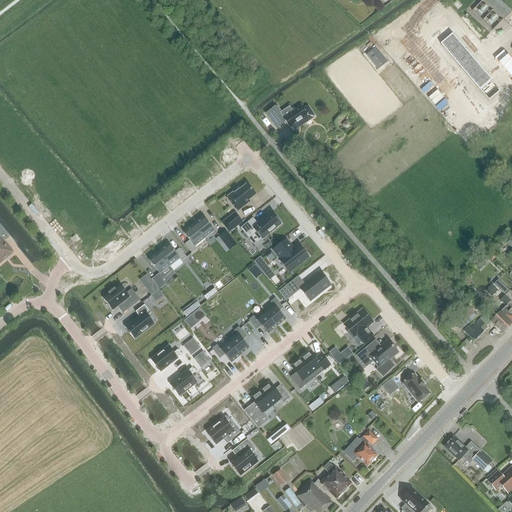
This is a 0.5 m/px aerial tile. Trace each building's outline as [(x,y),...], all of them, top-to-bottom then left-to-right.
[(481,0),(503,20),(511,12),(498,0),(481,0)] [(452,34),(440,44),(479,90),(490,81),(491,80),(452,34)] [(376,56),(380,53),(375,46),(365,54),(377,70),(383,65),(376,56)] [(387,62),(380,53),(376,56),(383,65),(387,62)] [(290,129),(291,128),(293,130),(295,131),(314,118),(314,116),(308,107),(306,106),(302,110),(300,106),(292,112),(289,107),(279,113),(275,107),(265,114),(276,129),(285,122),(290,129)] [(309,165),(312,170),(320,165),(317,160),(309,165)] [(237,213),(250,202),(249,201),(256,195),(247,184),(240,189),(239,188),(226,199),(237,213)] [(252,218),(243,226),(250,235),(254,231),(260,238),(279,222),(270,211),(256,223),(252,218)] [(227,219),(222,223),(225,228),(229,232),(241,222),(234,213),(227,219)] [(203,217),(193,225),(204,239),(214,231),(203,217)] [(193,225),(183,232),(189,241),(184,244),(191,253),(197,249),(194,246),(204,239),(193,225)] [(0,262),(12,252),(3,241),(8,238),(9,239),(0,227),(0,262)] [(226,232),(219,237),(229,250),(236,245),(226,232)] [(285,240),(273,250),(280,259),(279,260),(289,272),(308,257),(298,245),(292,249),(285,240)] [(169,267),(179,260),(181,263),(186,258),(179,249),(174,253),(168,245),(158,253),(169,267)] [(486,255),(492,261),(495,258),(489,252),(486,255)] [(148,261),(159,275),(169,267),(158,253),(148,261)] [(255,264),(259,269),(264,265),(260,261),(255,264)] [(480,270),(484,266),(479,261),(475,265),(480,270)] [(269,272),(265,276),(268,280),(273,277),(269,272)] [(304,285),(300,289),(305,295),(310,301),(329,286),(331,288),(330,286),(319,273),(304,285)] [(159,289),(165,285),(161,280),(157,275),(152,280),(156,284),(159,289)] [(511,293),(509,291),(497,280),(493,284),(504,295),(511,301),(511,300),(511,293)] [(290,283),(279,292),(286,300),(283,296),(287,292),(289,294),(295,290),(290,283)] [(101,297),(110,310),(121,302),(126,309),(138,300),(130,289),(125,293),(119,284),(101,297)] [(498,290),(492,284),(485,291),(490,297),(498,290)] [(213,287),(202,296),(206,300),(217,292),(213,287)] [(149,298),(152,302),(162,295),(158,290),(149,298)] [(511,322),(511,305),(509,303),(510,301),(505,296),(500,301),(505,306),(499,312),(496,309),(489,316),(485,313),(471,327),(469,324),(463,331),(474,342),(488,327),(486,326),(491,321),(503,332),(511,322)] [(275,306),(265,314),(276,326),(284,319),(276,311),(281,307),(274,300),(271,302),(275,306)] [(139,317),(125,328),(134,339),(153,324),(145,313),(148,311),(144,305),(135,312),(139,317)] [(362,310),(343,325),(349,332),(347,333),(358,346),(362,343),(362,344),(372,335),(367,328),(373,323),(362,310)] [(453,320),(461,329),(470,321),(462,312),(453,320)] [(253,318),(249,321),(257,329),(261,325),(268,333),(276,326),(265,314),(257,322),(253,318)] [(194,322),(189,316),(183,320),(189,327),(194,322)] [(238,335),(229,343),(239,355),(247,348),(241,341),(245,337),(238,329),(235,332),(238,335)] [(369,345),(356,356),(365,367),(373,361),(378,368),(376,370),(382,377),(394,366),(388,360),(397,353),(387,341),(375,351),(369,345)] [(200,348),(196,343),(187,351),(190,355),(200,348)] [(217,346),(213,350),(220,358),(224,354),(231,362),(239,355),(229,343),(220,350),(217,346)] [(151,361),(159,372),(181,355),(177,350),(173,353),(168,347),(151,361)] [(335,348),(328,353),(338,366),(344,361),(339,354),(335,348)] [(309,351),(300,359),(315,378),(330,366),(320,353),(320,354),(315,358),(310,351),(309,351)] [(193,359),(197,364),(206,357),(203,352),(193,359)] [(290,366),(290,367),(295,373),(290,377),(300,390),(315,378),(300,359),(290,366)] [(170,385),(178,396),(196,383),(191,376),(195,372),(192,368),(170,385)] [(414,375),(403,384),(418,403),(429,394),(424,388),(425,387),(419,379),(418,380),(414,375)] [(348,382),(344,378),(338,383),(342,387),(348,382)] [(382,387),(385,391),(395,384),(391,379),(382,387)] [(359,386),(363,391),(369,386),(364,381),(359,386)] [(270,383),(260,390),(273,406),(281,399),(284,402),(290,397),(281,385),(275,389),(270,383)] [(256,404),(251,409),(263,424),(270,419),(264,412),(273,406),(260,390),(251,397),(256,404)] [(366,416),(370,421),(375,416),(371,412),(366,416)] [(232,430),(223,419),(206,433),(215,445),(226,437),(230,441),(240,433),(236,427),(232,430)] [(357,437),(343,453),(353,462),(358,457),(366,466),(371,460),(373,461),(375,459),(374,457),(376,455),(366,445),(372,440),(373,442),(383,432),(372,420),(362,430),(366,435),(361,440),(357,437)] [(488,465),(490,463),(478,452),(474,457),(452,437),(443,447),(458,461),(461,457),(469,463),(471,461),(483,471),(487,474),(492,468),(488,465)] [(247,439),(235,449),(240,455),(236,458),(230,463),(240,476),(257,462),(251,454),(255,450),(247,439)] [(350,483),(335,469),(330,464),(324,470),(330,475),(326,478),(325,477),(320,483),(327,490),(336,498),(350,483)] [(497,472),(487,481),(495,489),(499,485),(506,493),(509,491),(511,487),(511,467),(501,477),(497,472)] [(279,486),(287,480),(280,470),(272,476),(279,486)] [(327,490),(320,483),(317,480),(313,485),(311,482),(297,497),(296,498),(289,488),(284,492),(295,508),(300,504),(303,508),(306,505),(313,511),(314,510),(315,511),(322,511),(332,502),(323,494),(327,490)] [(427,504),(411,489),(401,500),(405,504),(404,504),(400,509),(403,511),(427,511),(431,508),(427,504)] [(276,500),(285,511),(292,507),(283,495),(276,500)] [(238,503),(241,509),(246,505),(243,500),(238,503)]
